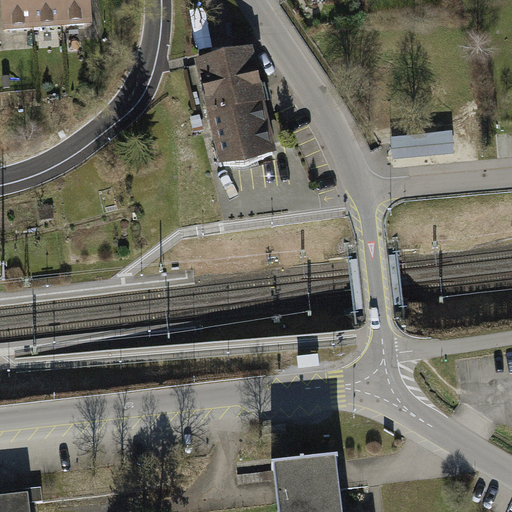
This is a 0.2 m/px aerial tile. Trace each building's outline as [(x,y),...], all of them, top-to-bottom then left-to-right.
[(102,0),(7,0),(12,36),(105,25),(102,0)] [(224,60),(195,68),(221,171),(280,156),(261,81),(254,53),(224,60)] [(454,135),(392,141),(393,161),(456,156),(454,135)] [(319,355),(299,358),(300,370),(320,367),(319,355)] [(263,435),(287,434),(287,427),(262,428),(263,435)] [(368,511),(361,465),(297,472),(303,511),(368,511)] [(27,511),(26,502),(0,504),(0,511),(27,511)]
